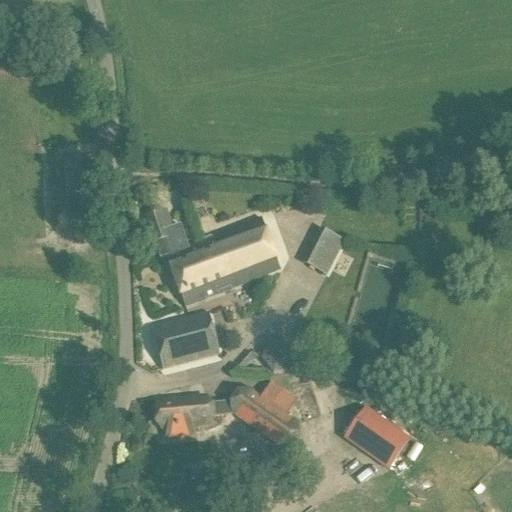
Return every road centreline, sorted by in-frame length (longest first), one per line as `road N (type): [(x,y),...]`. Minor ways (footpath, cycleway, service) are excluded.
road 1 (unclassified): [(90,511),(119,414),(127,346),(109,78),(90,0)]
road 2 (track): [(117,171),(358,190),(511,165)]
